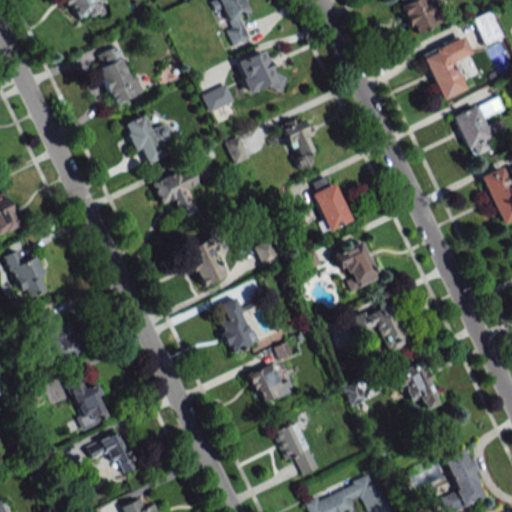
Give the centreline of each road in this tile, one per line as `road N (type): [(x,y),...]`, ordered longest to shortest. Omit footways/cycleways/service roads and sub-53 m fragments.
road 1 (residential): [(231,511),(0,33)]
road 2 (residential): [(511,401),(316,0)]
